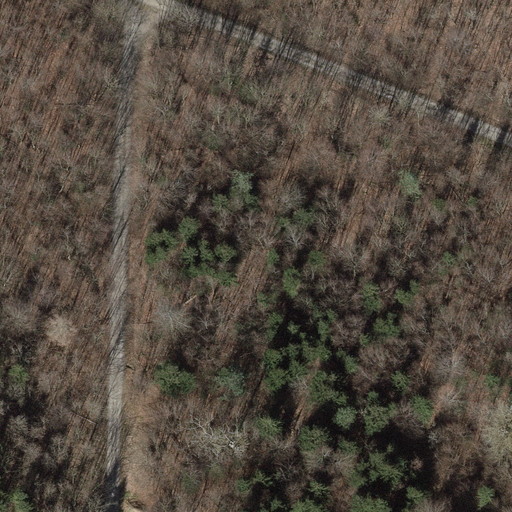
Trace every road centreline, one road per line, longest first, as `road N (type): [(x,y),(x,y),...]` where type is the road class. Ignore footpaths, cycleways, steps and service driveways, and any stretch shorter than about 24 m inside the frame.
road 1 (track): [(121,511),(135,0)]
road 2 (track): [(511,144),(145,0)]
